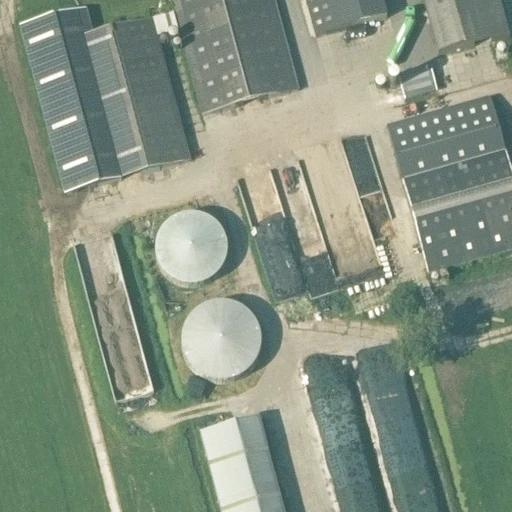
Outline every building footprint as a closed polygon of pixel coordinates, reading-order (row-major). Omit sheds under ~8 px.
[(169,0),(173,15),(178,34),(201,119),(298,94),(273,0),(169,0)] [(305,0),(316,38),(386,19),(380,0),(305,0)] [(498,0),(420,0),(436,58),(509,39),(498,0)] [(64,197),(121,183),(191,164),(157,39),(178,34),(173,15),(152,21),(93,37),(87,13),(76,16),(19,30),(64,197)] [(386,128),(427,277),(511,253),(511,179),(490,99),(386,128)]
